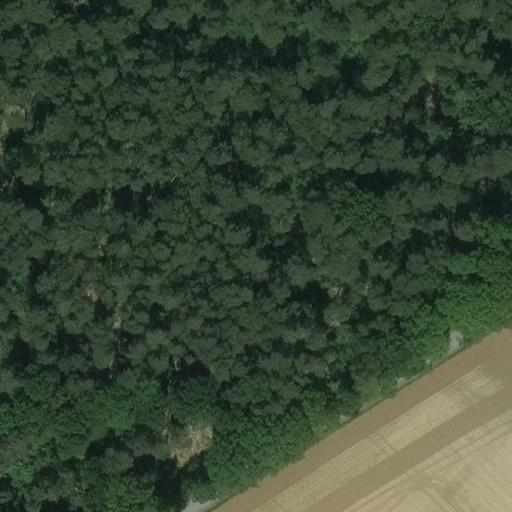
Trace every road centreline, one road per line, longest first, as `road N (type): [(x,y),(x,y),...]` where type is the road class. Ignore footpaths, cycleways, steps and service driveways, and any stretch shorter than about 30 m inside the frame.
road 1 (unclassified): [(511,299),(180,511)]
road 2 (unclassified): [(511,207),(360,0)]
